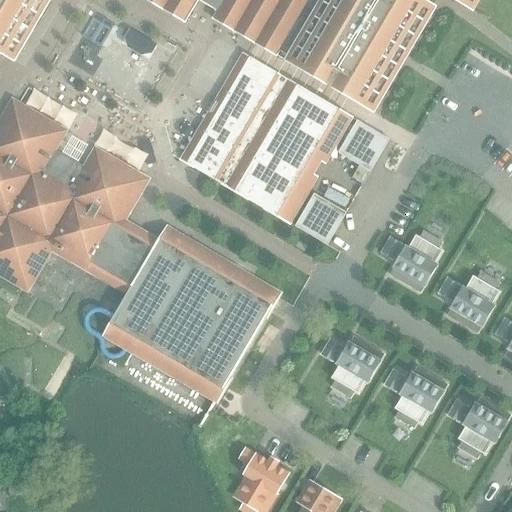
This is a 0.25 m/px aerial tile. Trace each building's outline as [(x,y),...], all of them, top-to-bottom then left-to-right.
[(0,0),(0,52),(14,60),(48,0),(0,0)] [(454,0),(472,10),(477,0),(164,0),(189,14),(196,0),(216,0),(221,3),(213,18),(276,55),(279,50),(287,55),(284,59),(373,112),(438,0),(454,0)] [(118,63),(145,72),(157,36),(141,31),(140,36),(119,29),(115,40),(72,26),(64,52),(116,69),(118,63)] [(186,162),(284,220),(346,115),(248,57),(186,162)] [(115,222),(122,226),(130,212),(123,209),(140,181),(97,156),(89,169),(49,146),(57,133),(14,107),(0,131),(0,268),(24,283),(48,242),(89,266),(115,222)] [(338,153),(370,172),(389,139),(357,121),(338,153)] [(486,165),(492,157),(473,142),(466,150),(486,165)] [(294,226),(326,245),(345,213),(313,194),(294,226)] [(155,246),(122,226),(115,222),(89,266),(129,290),(106,330),(218,396),(276,298),(163,232),(155,246)] [(438,249),(442,242),(423,232),(420,238),(415,235),(408,249),(390,238),(381,253),(392,259),(397,262),(394,268),(425,287),(437,266),(435,264),(443,251),(438,249)] [(496,290),(499,283),(481,273),(477,279),(473,276),(465,289),(447,279),(439,294),(449,300),(455,303),(451,309),(482,327),(494,307),(492,305),(500,292),(496,290)] [(102,298),(105,281),(90,278),(88,295),(102,298)] [(511,323),(505,320),(496,335),(506,341),(507,340),(511,343),(508,350),(511,352),(511,323)] [(99,348),(130,366),(139,351),(109,333),(99,348)] [(349,343),(345,350),(340,347),(341,346),(330,340),(321,355),(339,366),(331,379),(335,381),(332,387),(350,398),(354,392),(358,395),(366,382),(368,383),(380,362),(349,343)] [(412,374),(408,380),(403,377),(404,377),(393,371),(385,386),(402,396),(394,409),(399,412),(395,418),(413,429),(417,423),(421,425),(429,412),(431,413),(444,392),(412,374)] [(475,404),(472,411),(466,408),(467,407),(456,401),(448,416),(465,427),(458,440),(462,442),(458,449),(477,459),(480,453),(485,456),(492,442),(495,444),(507,423),(475,404)] [(256,454),(256,455),(246,449),(239,460),(249,466),(244,475),(249,479),(237,499),(258,511),(271,491),(276,495),(289,474),(256,454)] [(329,511),(330,511),(334,511),(341,500),(313,483),(300,505),(304,507),(300,511),(329,511)]
